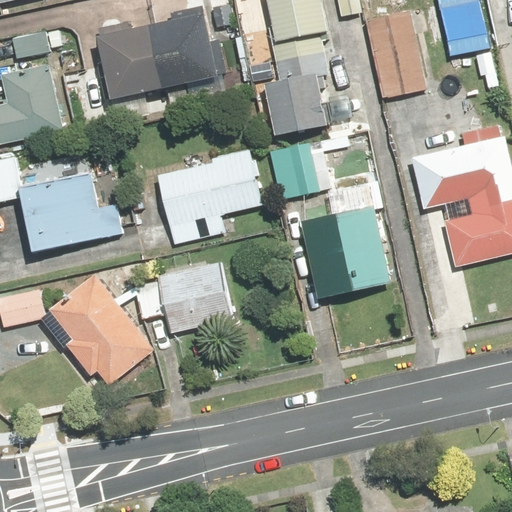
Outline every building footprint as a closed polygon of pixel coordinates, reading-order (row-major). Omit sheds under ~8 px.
[(280,82),(264,85),(274,138),(329,128),(321,89),(328,88),(325,75),(332,74),(324,33),(329,32),(322,0),(268,0),(277,45),(273,46),(280,82)] [(364,0),(341,0),(345,18),(367,15),(364,0)] [(131,22),(95,30),(110,101),(229,76),(221,39),(212,41),(204,8),(171,15),(172,20),(133,29),(131,22)] [(412,12),(365,21),(381,100),(428,91),(412,12)] [(48,32),(13,39),(17,60),(52,53),(48,32)] [(8,102),(0,103),(0,146),(64,132),(49,66),(18,73),(17,65),(0,68),(0,94),(6,93),(8,102)] [(511,253),(511,168),(502,125),(463,134),(465,146),(411,158),(423,209),(440,205),(455,267),(511,253)] [(311,142),(271,151),(281,200),(321,192),(311,142)] [(251,153),(158,175),(174,244),(226,232),(222,216),(263,207),(251,153)] [(16,159),(0,162),(0,201),(21,197),(32,252),(124,233),(118,206),(100,209),(93,174),(22,188),(16,159)] [(374,207),(302,221),(317,299),(389,285),(374,207)] [(221,264),(158,276),(170,334),(233,322),(221,264)] [(95,275),(49,310),(72,339),(65,344),(91,378),(98,373),(108,385),(153,350),(95,275)] [(40,290),(0,297),(0,314),(3,330),(46,321),(40,290)]
